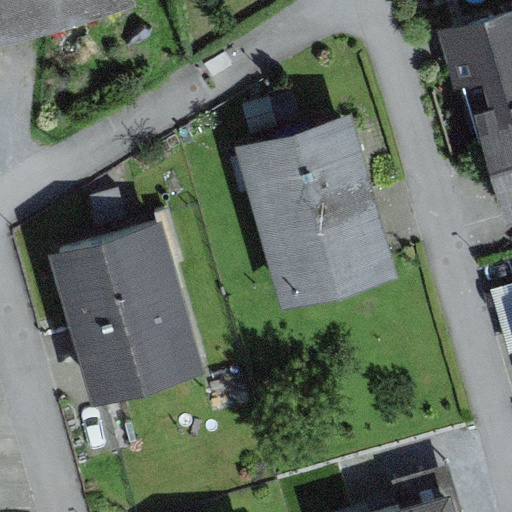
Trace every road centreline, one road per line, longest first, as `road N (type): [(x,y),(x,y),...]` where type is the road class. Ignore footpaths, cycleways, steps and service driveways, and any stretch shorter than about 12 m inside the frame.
road 1 (residential): [(0,255),(25,183),(331,24),(400,52),(511,454)]
road 2 (residential): [(64,511),(0,273)]
